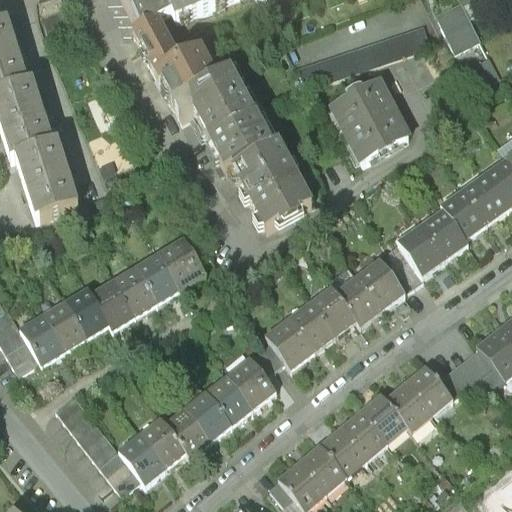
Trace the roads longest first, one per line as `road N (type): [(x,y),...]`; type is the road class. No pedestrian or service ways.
road 1 (residential): [(192,511),(511,271)]
road 2 (residential): [(82,511),(0,412)]
